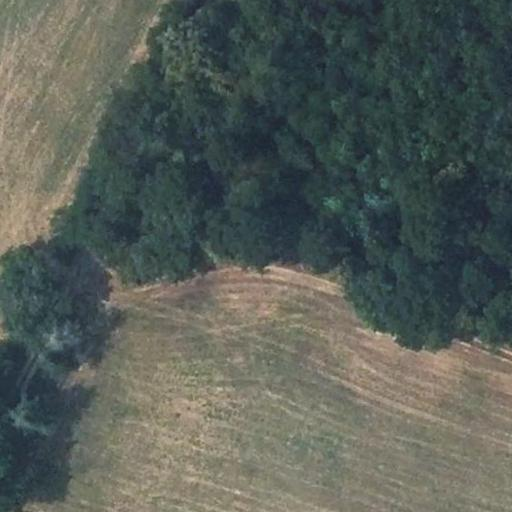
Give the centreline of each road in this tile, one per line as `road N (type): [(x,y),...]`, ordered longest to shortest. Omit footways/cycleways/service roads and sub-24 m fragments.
road 1 (track): [(0,413),(216,0)]
road 2 (track): [(247,161),(398,0)]
